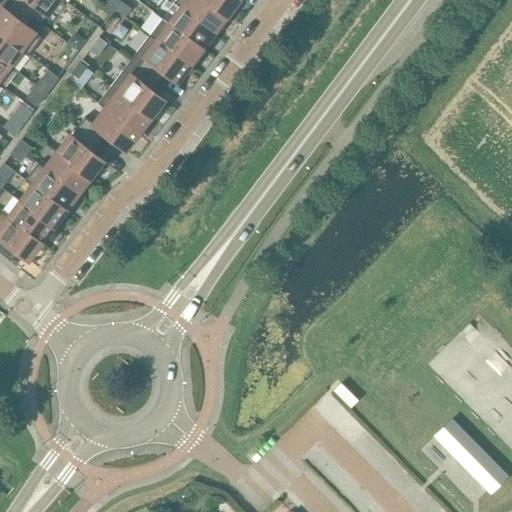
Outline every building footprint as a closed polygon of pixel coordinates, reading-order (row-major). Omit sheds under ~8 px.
[(40,24),(57,0),(11,0),(11,1),(35,19),(34,20),(40,24)] [(114,9),(120,2),(116,0),(105,0),(104,1),(114,9)] [(175,0),(174,2),(173,3),(181,9),(213,33),(214,33),(226,16),(204,0),(175,0)] [(204,0),(226,16),(238,0),(204,0)] [(28,28),(34,20),(35,19),(11,1),(4,10),(2,8),(0,10),(0,33),(21,49),(28,55),(41,38),(28,28)] [(109,16),(114,9),(104,1),(99,8),(109,16)] [(120,2),(114,9),(124,17),(130,10),(120,2)] [(201,49),(213,33),(181,9),(169,25),(201,49)] [(161,19),(149,35),(156,41),(157,41),(189,65),(201,49),(169,25),(161,19)] [(74,32),(67,43),(77,51),(78,51),(86,41),(85,40),(74,32)] [(0,58),(9,65),(21,49),(0,33),(0,58)] [(136,52),(130,61),(137,66),(159,83),(166,75),(172,79),(176,82),(189,65),(157,41),(156,41),(149,35),(148,36),(136,52)] [(99,37),(88,51),(97,58),(107,43),(99,37)] [(0,76),(9,65),(0,58),(0,76)] [(123,70),(110,87),(150,117),(163,100),(158,96),(153,92),(159,83),(137,66),(130,61),(123,70)] [(75,69),(71,74),(78,80),(82,74),(87,69),(79,63),(75,69)] [(35,87),(46,94),(51,87),(40,80),(35,87)] [(40,101),(46,94),(35,87),(30,93),(40,101)] [(98,103),(98,104),(105,109),(138,133),(150,117),(110,87),(98,103)] [(21,104),(15,112),(25,120),(26,120),(32,112),(21,104)] [(84,117),(76,128),(99,144),(105,136),(111,140),(125,150),(138,133),(105,109),(94,124),(84,117)] [(10,116),(2,126),(4,127),(15,135),(22,125),(10,116)] [(70,136),(57,153),(89,178),(102,161),(98,157),(92,153),(99,144),(76,128),(70,136)] [(15,148),(26,156),(31,149),(20,141),(15,148)] [(20,163),(26,156),(15,148),(9,155),(20,163)] [(57,153),(45,169),(77,194),(89,178),(57,153)] [(25,180),(65,211),(65,210),(77,194),(45,169),(37,163),(37,164),(25,180)] [(32,187),(20,203),(22,204),(52,227),(64,211),(65,211),(25,180),(24,181),(32,187)] [(1,213),(0,213),(40,243),(41,243),(52,227),(22,204),(20,203),(9,217),(8,218),(1,213)] [(0,253),(10,262),(17,253),(23,257),(27,260),(40,243),(0,213),(0,253)] [(340,382),(332,390),(349,407),(357,399),(340,382)] [(452,420),(434,437),(485,488),(502,471),(452,420)] [(502,472),(485,488),(492,496),(510,480),(502,472)]
